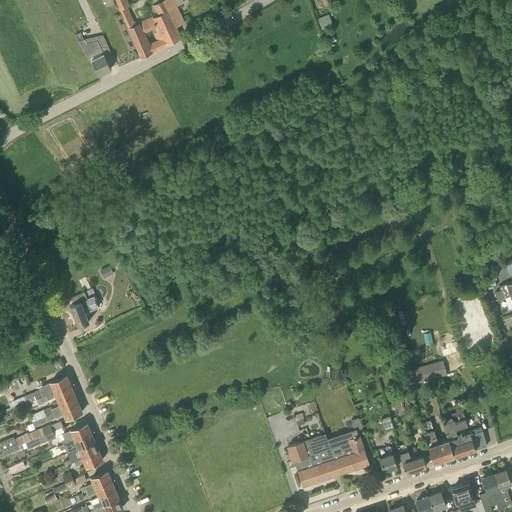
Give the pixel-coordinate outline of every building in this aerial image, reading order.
[(127,6),(130,5),(127,0),(115,0),(120,10),(127,6)] [(153,18),(153,17),(136,24),(135,21),(134,22),(127,6),(120,10),(142,55),(142,57),(181,37),(176,26),(184,22),(172,0),(162,0),(153,5),(158,15),(153,18)] [(319,17),(323,28),(334,24),(330,13),(319,17)] [(91,60),(98,75),(111,68),(97,41),(86,43),(83,39),(78,40),(90,61),(91,60)] [(110,265),(100,269),(104,277),(113,273),(110,265)] [(496,286),(493,280),(496,279),(494,274),(484,278),(488,289),(496,286)] [(493,292),(496,300),(511,294),(511,280),(499,285),(498,286),(500,290),(493,292)] [(89,322),(85,312),(98,306),(90,289),(71,297),(74,304),(70,306),(78,326),(89,322)] [(511,294),(496,300),(504,298),(508,309),(511,307),(511,294)] [(504,337),(498,339),(503,353),(508,351),(504,337)] [(423,364),(409,368),(414,384),(447,374),(443,360),(423,366),(423,364)] [(39,390),(23,396),(27,402),(36,399),(48,394),(70,384),(66,375),(50,382),(38,387),(39,390)] [(13,388),(19,386),(17,378),(11,379),(13,388)] [(0,392),(8,389),(6,383),(0,385),(0,392)] [(56,396),(58,400),(74,393),(70,384),(48,394),(36,399),(38,405),(43,403),(48,400),(47,399),(50,398),(56,396)] [(38,419),(78,402),(74,393),(58,400),(60,405),(51,408),(50,406),(29,415),(32,422),(38,419)] [(78,402),(38,419),(40,424),(64,414),(66,419),(82,412),(78,402)] [(443,423),(448,439),(454,456),(487,445),(482,430),(462,437),(461,434),(457,435),(455,430),(467,425),(462,410),(451,413),(453,420),(443,423)] [(389,416),(380,419),(384,431),(393,428),(389,416)] [(63,444),(62,444),(68,442),(91,432),(87,423),(71,430),(61,433),(59,434),(61,439),(63,444)] [(28,434),(30,440),(52,431),(50,425),(50,424),(28,434)] [(437,441),(433,429),(424,432),(428,446),(434,463),(444,460),(437,441)] [(55,437),(52,431),(30,440),(25,442),(28,448),(46,440),(47,441),(55,437)] [(67,452),(78,448),(95,441),(91,432),(68,442),(62,444),(59,446),(60,450),(65,448),(67,452)] [(310,460),(296,465),(303,486),(333,476),(332,473),(338,471),(332,453),(324,433),(302,440),(310,460)] [(338,471),(339,474),(369,464),(359,434),(347,438),(350,447),(332,453),(338,471)] [(13,436),(0,441),(0,449),(2,453),(17,446),(13,436)] [(440,440),(437,441),(444,460),(454,456),(448,439),(440,442),(440,440)] [(294,460),(296,465),(310,460),(302,440),(287,445),(293,461),(294,460)] [(78,448),(80,452),(82,457),(98,450),(95,441),(78,448)] [(376,450),(383,471),(397,467),(389,445),(376,450)] [(76,460),(66,464),(67,464),(69,468),(84,462),(86,466),(102,459),(98,450),(82,457),(76,460)] [(400,453),(406,472),(426,466),(423,456),(412,459),(409,450),(400,453)] [(82,493),(86,491),(111,480),(107,470),(91,477),(93,482),(80,488),(82,493)] [(494,473),(493,473),(504,505),(511,503),(511,501),(506,486),(511,484),(508,478),(509,477),(509,476),(508,476),(506,470),(494,474),(494,473)] [(61,475),(65,483),(73,479),(69,471),(61,475)] [(504,505),(493,473),(493,474),(482,478),(484,484),(483,484),(484,486),(486,492),(479,494),(485,511),(491,511),(492,511),(490,506),(496,504),(498,510),(505,508),(504,505)] [(73,479),(75,485),(86,480),(84,474),(73,479)] [(75,485),(73,479),(65,483),(67,488),(68,489),(75,485)] [(97,491),(99,496),(115,489),(111,480),(86,491),(88,495),(90,494),(97,491)] [(452,488),(460,511),(476,505),(468,482),(452,488)] [(67,488),(65,483),(52,488),(53,489),(43,494),(48,506),(58,502),(55,493),(67,488)] [(86,511),(119,498),(115,489),(99,496),(101,500),(94,503),(92,504),(91,503),(86,505),(82,507),(70,511),(86,511)] [(84,498),(82,492),(82,493),(75,495),(77,501),(84,498)] [(429,495),(428,495),(434,511),(441,511),(440,508),(445,506),(443,500),(444,499),(443,498),(441,492),(429,496),(429,495)] [(434,511),(428,495),(428,496),(416,500),(419,506),(418,506),(419,508),(420,511),(434,511)] [(119,498),(86,511),(98,511),(104,509),(105,511),(111,511),(123,507),(119,498)]
